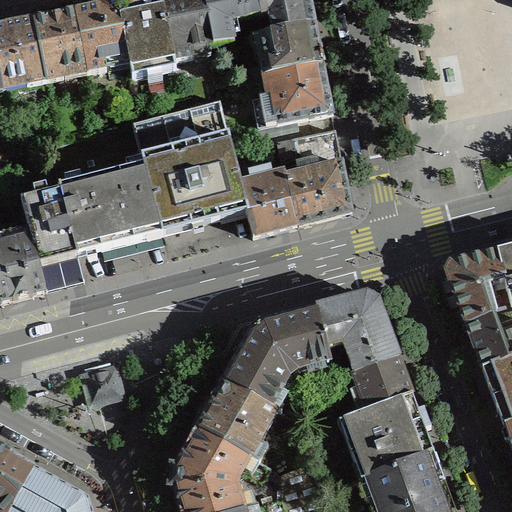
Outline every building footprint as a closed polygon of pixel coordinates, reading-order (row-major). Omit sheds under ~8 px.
[(174,64),(160,0),(151,0),(135,3),(118,7),(129,61),(130,68),(133,80),(147,78),(161,75),(175,72),(174,64)] [(214,48),(204,0),(160,0),(174,64),(175,64),(194,60),(193,54),(208,51),(207,49),(214,48)] [(262,18),(257,0),(204,0),(214,48),(234,44),(230,25),(249,21),(262,18)] [(257,0),(262,18),(268,17),(272,37),(314,28),(308,0),(257,0)] [(129,61),(118,7),(118,6),(101,10),(85,14),(76,15),(87,70),(88,76),(108,72),(107,65),(129,61)] [(45,21),(45,22),(34,24),(46,85),(66,81),(64,74),(87,70),(76,15),(64,18),(64,17),(45,21)] [(0,31),(0,74),(2,87),(25,82),(26,89),(46,85),(34,24),(8,29),(1,31),(0,31)] [(320,52),(319,52),(316,38),(314,28),(272,37),(261,39),(265,63),(260,64),(263,79),(322,67),(323,66),(320,52)] [(328,95),(327,95),(324,77),(322,67),(263,79),(269,107),(254,110),(261,149),(277,146),(300,141),(300,140),(297,124),(310,121),(332,117),(328,95)] [(153,200),(162,237),(183,231),(248,215),(240,184),(239,179),(238,178),(232,154),(219,104),(184,114),(142,124),(134,127),(141,157),(142,159),(144,166),(153,200)] [(350,210),(346,190),(335,134),(300,141),(277,146),(284,175),(298,228),(308,226),(346,216),(351,215),(350,210)] [(153,200),(144,166),(59,188),(61,192),(62,196),(78,258),(96,254),(162,237),(153,200)] [(248,215),(255,240),(265,237),(298,228),(284,175),(283,176),(272,179),(252,184),(250,176),(250,175),(238,178),(239,179),(240,184),(248,215)] [(62,196),(61,192),(47,196),(35,199),(22,202),(23,208),(27,221),(27,224),(28,227),(36,256),(38,264),(39,268),(41,268),(50,265),(78,258),(62,196)] [(33,297),(46,294),(39,268),(38,264),(36,256),(28,227),(27,224),(27,221),(16,223),(0,227),(0,305),(10,303),(13,302),(13,303),(33,297)] [(511,250),(498,254),(506,283),(510,298),(511,307),(511,250)] [(506,283),(498,254),(451,266),(446,274),(466,327),(481,321),(496,316),(491,299),(497,297),(494,286),(504,283),(506,283)] [(366,298),(363,299),(316,311),(326,347),(326,350),(328,355),(331,364),(331,365),(332,365),(344,362),(341,352),(345,350),(355,376),(355,377),(358,376),(398,361),(377,304),(366,298)] [(224,382),(225,382),(272,409),(281,394),(289,380),(298,373),(331,364),(328,355),(326,350),(326,347),(316,311),(316,312),(316,311),(313,312),(295,317),(295,316),(284,319),(284,320),(266,324),(263,325),(262,326),(259,323),(250,330),(252,333),(251,334),(249,337),(250,337),(241,354),(240,353),(235,363),(226,379),(224,382)] [(481,321),(466,327),(482,371),(511,359),(511,312),(496,317),(496,316),(481,321)] [(511,359),(482,371),(504,429),(511,425),(511,359)] [(358,391),(367,415),(412,398),(398,361),(358,376),(355,377),(353,378),(358,391)] [(79,376),(89,411),(128,401),(118,366),(79,376)] [(272,409),(225,382),(223,386),(220,384),(213,397),(215,399),(197,431),(251,461),(260,445),(278,413),(281,415),(281,414),(272,409)] [(412,398),(367,415),(359,418),(343,424),(344,425),(347,433),(343,435),(343,436),(355,468),(356,469),(359,467),(365,482),(433,455),(433,453),(425,433),(431,431),(424,412),(418,414),(413,400),(412,398)] [(505,442),(509,442),(511,450),(511,425),(504,429),(505,430),(502,434),(505,442)] [(259,466),(251,461),(197,431),(196,430),(187,447),(188,448),(176,469),(171,469),(169,489),(174,489),(180,511),(249,511),(282,502),(285,511),(326,511),(322,499),(310,468),(282,478),(259,466)] [(32,511),(51,479),(10,456),(11,456),(0,449),(0,511),(32,511)] [(454,511),(433,455),(365,482),(364,483),(364,484),(366,489),(371,502),(374,511),(454,511)] [(51,479),(32,511),(91,511),(88,500),(51,479)] [(285,511),(282,502),(249,511),(285,511)]
